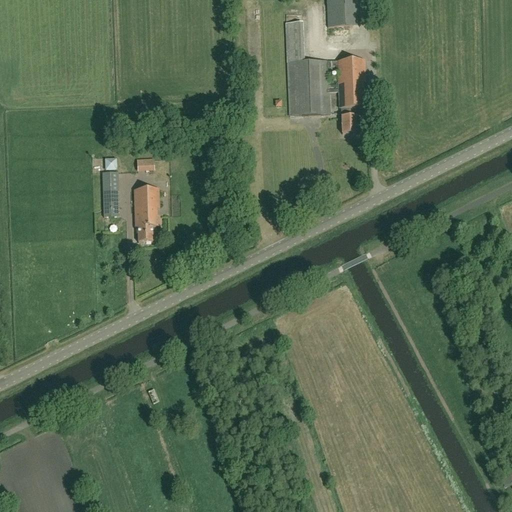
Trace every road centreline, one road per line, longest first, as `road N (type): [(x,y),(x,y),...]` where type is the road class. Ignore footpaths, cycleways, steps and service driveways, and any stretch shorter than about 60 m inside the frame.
road 1 (unclassified): [(0,385),(511,132)]
road 2 (unclassified): [(0,437),(511,185)]
